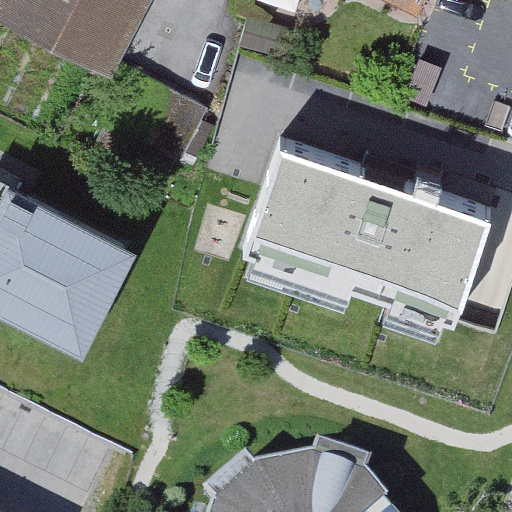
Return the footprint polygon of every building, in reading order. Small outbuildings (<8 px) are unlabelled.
[(13,0),(12,3),(105,51),(132,0),(13,0)] [(208,105),(129,64),(102,116),(107,119),(97,138),(165,174),(175,154),(180,157),(208,105)] [(243,246),(454,316),(491,207),(280,136),(243,246)] [(0,185),(9,191),(0,209),(0,283),(1,282),(83,325),(124,244),(15,188),(20,178),(0,167),(0,185)] [(187,292),(228,300),(240,241),(200,232),(187,292)] [(387,511),(365,486),(371,467),(319,449),(312,468),(258,479),(245,464),(203,500),(213,511),(387,511)]
